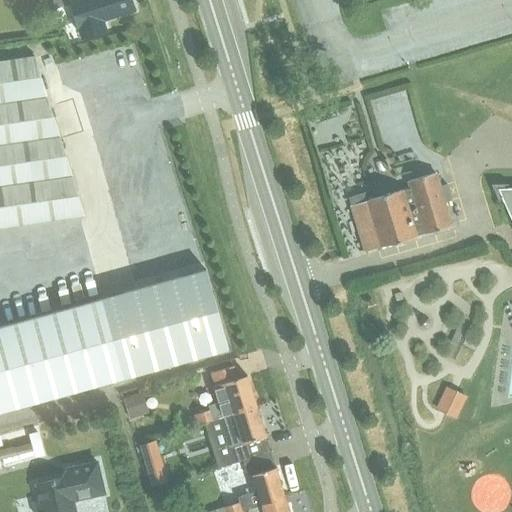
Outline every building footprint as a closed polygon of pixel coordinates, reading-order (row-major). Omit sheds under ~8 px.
[(51,0),(54,7),(72,1),(80,25),(84,36),(105,30),(106,29),(103,17),(131,8),(128,0),(51,0)] [(0,411),(227,349),(205,270),(103,298),(0,326),(0,227),(83,215),(34,56),(0,61),(0,411)] [(365,192),(348,197),(364,251),(380,246),(416,236),(415,235),(423,233),(423,234),(450,226),(443,202),(451,200),(446,184),(439,186),(435,173),(407,181),(409,187),(402,190),(402,189),(367,200),(365,192)] [(511,187),(506,188),(496,188),(500,197),(511,223),(511,187)] [(254,406),(244,376),(235,378),(231,365),(209,372),(217,403),(207,406),(209,411),(194,415),(196,423),(213,418),(217,416),(221,415),(254,406)] [(463,394),(442,385),(432,407),(452,417),(463,394)] [(140,395),(122,401),(128,421),(146,416),(140,395)] [(213,418),(206,420),(220,466),(242,460),(268,452),(264,437),(254,406),(221,415),(217,416),(213,418)] [(12,446),(0,449),(0,457),(1,457),(14,453),(31,449),(30,443),(13,447),(12,446)] [(234,511),(242,510),(247,508),(282,497),(268,452),(242,460),(247,475),(250,474),(255,491),(237,497),(239,501),(204,511),(234,511)] [(159,460),(143,465),(150,488),(166,483),(159,460)] [(74,511),(72,500),(103,493),(96,462),(65,469),(67,477),(35,484),(39,500),(31,501),(33,511),(74,511)] [(474,511),(487,511),(501,495),(475,475),(457,498),(474,511)] [(247,508),(247,511),(287,511),(282,497),(247,508)]
